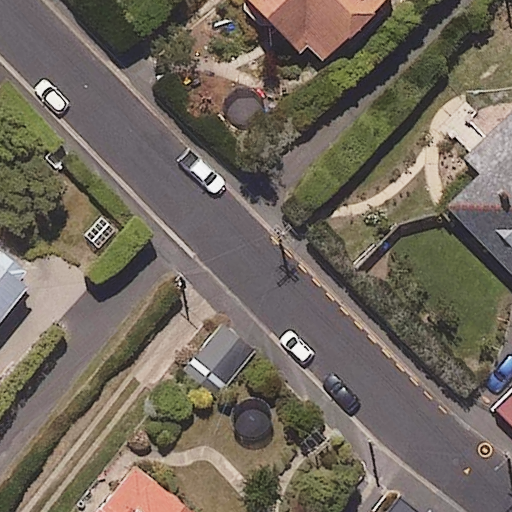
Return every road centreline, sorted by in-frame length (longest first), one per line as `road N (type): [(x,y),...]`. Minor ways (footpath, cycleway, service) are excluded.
road 1 (residential): [(197,207),(409,417),(511,504)]
road 2 (residential): [(0,453),(197,207)]
road 3 (residential): [(0,4),(197,207)]
